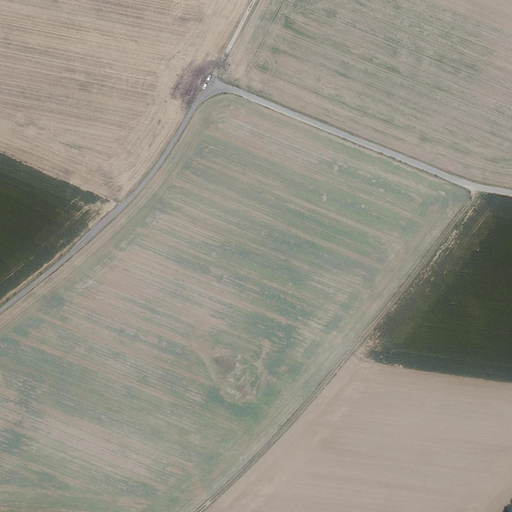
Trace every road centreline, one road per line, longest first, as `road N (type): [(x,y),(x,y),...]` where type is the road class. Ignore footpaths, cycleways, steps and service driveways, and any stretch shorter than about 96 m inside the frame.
road 1 (unclassified): [(0,308),(125,206),(211,87),(448,178),(511,193)]
road 2 (track): [(480,188),(312,392),(192,511)]
